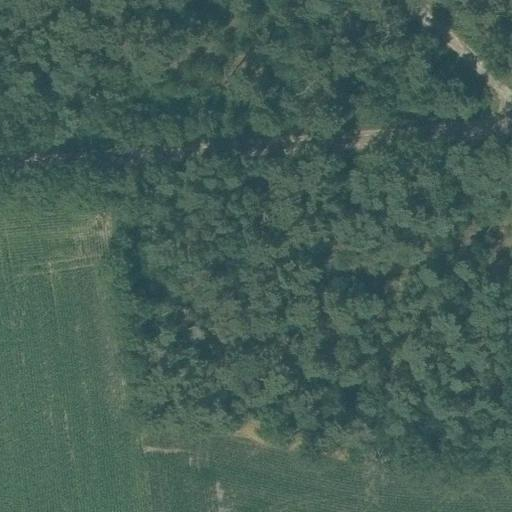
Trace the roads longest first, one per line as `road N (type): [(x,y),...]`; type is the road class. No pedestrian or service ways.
road 1 (unclassified): [(0,169),(511,127)]
road 2 (track): [(402,0),(511,106)]
